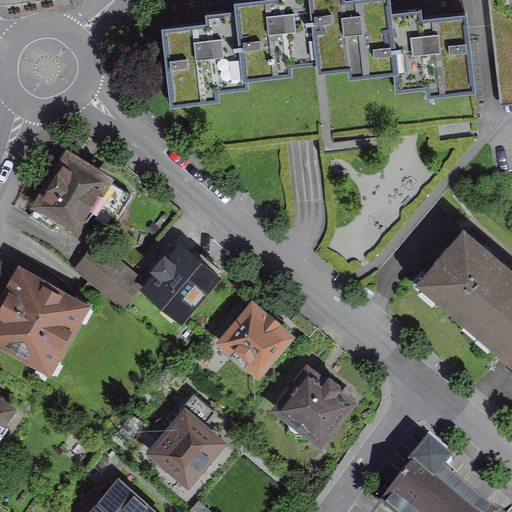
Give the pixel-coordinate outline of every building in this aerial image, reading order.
[(214,26),(168,30),(176,108),(225,103),(224,92),(256,89),(255,75),(349,65),(351,77),(400,72),(401,88),(435,84),(436,92),(481,88),(473,16),(433,20),(432,8),(406,11),(404,0),(240,0),(242,10),(213,13),(214,26)] [(511,0),(488,0),(505,111),(511,109),(511,0)] [(83,236),(117,180),(72,152),(38,209),(83,236)] [(416,286),(471,333),(511,284),(511,275),(463,233),(416,286)] [(76,267),(99,287),(122,262),(99,241),(76,267)] [(184,245),(151,284),(190,317),(223,279),(184,245)] [(99,287),(122,308),(145,282),(122,262),(99,287)] [(0,299),(0,344),(53,375),(93,304),(21,263),(0,299)] [(511,284),(471,333),(511,368),(511,284)] [(255,304),(221,343),(263,378),(297,339),(255,304)] [(313,365),(278,410),(326,448),(361,403),(313,365)] [(0,437),(8,428),(0,422),(0,420),(9,408),(0,401),(0,437)] [(191,407),(152,454),(193,488),(232,441),(191,407)] [(460,464),(436,444),(380,509),(384,511),(495,511),(451,474),(460,464)] [(161,511),(122,477),(91,511),(161,511)]
